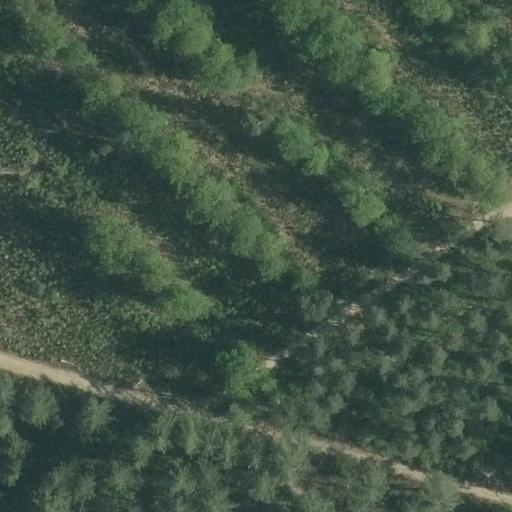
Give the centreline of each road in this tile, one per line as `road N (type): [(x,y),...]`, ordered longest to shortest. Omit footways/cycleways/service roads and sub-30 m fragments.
road 1 (track): [(511,505),(270,439),(251,381),(217,402),(164,411),(0,365)]
road 2 (track): [(251,381),(459,232),(511,204)]
